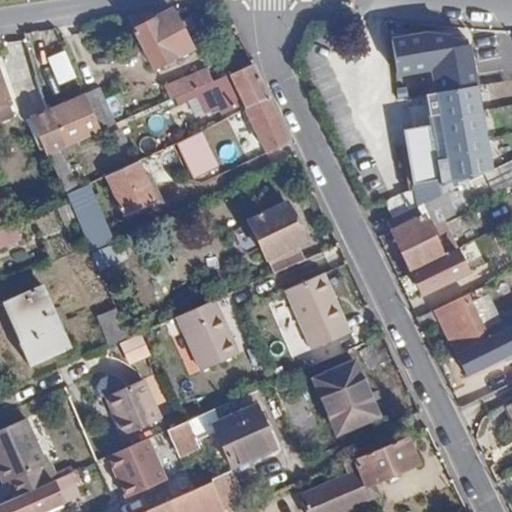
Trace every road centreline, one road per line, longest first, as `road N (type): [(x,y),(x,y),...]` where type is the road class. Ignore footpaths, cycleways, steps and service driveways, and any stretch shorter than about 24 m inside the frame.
road 1 (residential): [(492,511),(273,53),(269,0)]
road 2 (residential): [(0,18),(120,0)]
